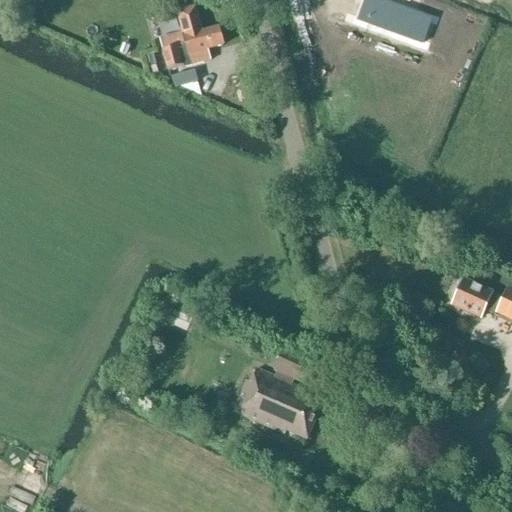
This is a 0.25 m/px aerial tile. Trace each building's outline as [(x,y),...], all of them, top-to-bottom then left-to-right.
[(24,14),(30,0),(2,0),(1,4),(24,14)] [(431,22),(370,0),(363,0),(356,21),(423,45),(431,22)] [(203,32),(202,30),(196,7),(176,12),(182,33),(192,67),(192,69),(212,63),(208,50),(223,46),(218,28),(203,32)] [(184,69),(192,67),(182,33),(159,39),(168,70),(183,66),(184,69)] [(511,291),(508,290),(503,299),(463,281),(452,305),(481,319),(485,311),(496,316),(498,312),(511,317),(511,291)] [(173,304),(168,316),(190,326),(195,314),(173,304)] [(307,386),(316,364),(284,349),(274,371),(307,386)] [(304,391),(256,370),(250,383),(247,382),(234,413),(284,435),(286,432),(306,441),(323,404),(303,395),(304,391)] [(171,398),(161,393),(157,401),(167,405),(171,398)]
